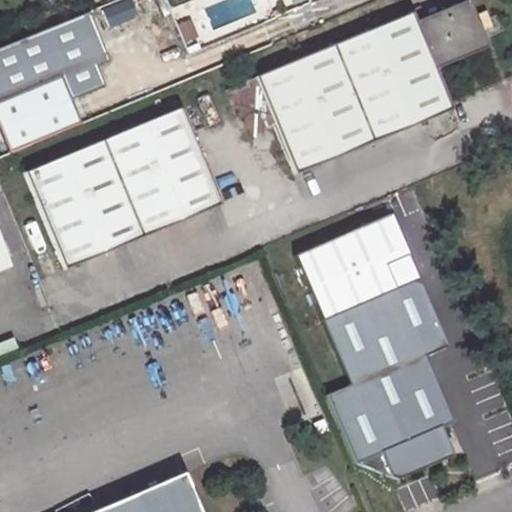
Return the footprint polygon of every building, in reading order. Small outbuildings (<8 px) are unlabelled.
[(411,11),(254,76),(294,173),(451,109),(434,69),(485,48),(465,0),(461,0),(414,19),(411,11)] [(87,15),(0,48),(0,136),(7,154),(80,125),(70,99),(102,87),(94,66),(105,61),(87,15)] [(189,22),(177,27),(185,45),(196,40),(189,22)] [(60,265),(216,202),(177,106),(21,168),(60,265)] [(326,316),(353,380),(329,390),(358,459),(399,475),(446,454),(435,428),(435,427),(444,423),(455,418),(437,377),(439,376),(429,352),(451,342),(422,274),(326,316)] [(456,450),(444,423),(435,427),(435,428),(446,454),(456,450)] [(78,511),(202,511),(183,468),(78,511)]
